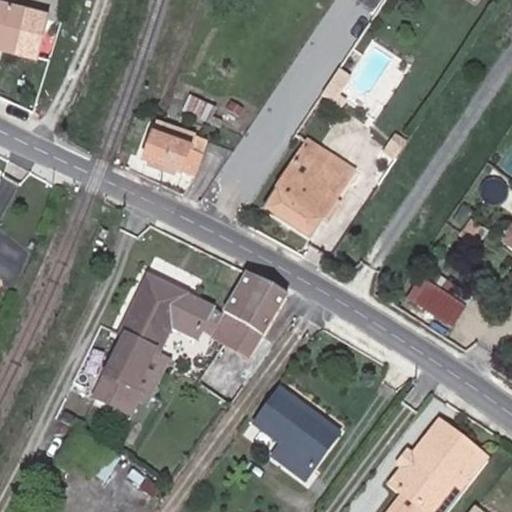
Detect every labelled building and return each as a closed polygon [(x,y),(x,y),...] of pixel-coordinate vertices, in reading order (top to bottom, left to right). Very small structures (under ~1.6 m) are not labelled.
[(0,50),(16,54),(18,44),(25,14),(0,8),(0,50)] [(49,62),(52,52),(18,44),(16,54),(49,62)] [(206,111),(184,102),(178,116),(200,126),(206,111)] [(172,129),(162,124),(156,123),(140,166),(179,180),(180,176),(194,181),(202,159),(189,153),(190,149),(168,141),(172,129)] [(194,139),(172,129),(168,141),(190,149),(194,139)] [(392,157),(403,141),(393,135),(387,144),(386,143),(381,151),(392,157)] [(352,170),(306,142),(299,152),(345,181),(352,170)] [(345,181),(299,152),(262,212),(307,241),(321,220),(325,213),(331,202),(345,181)] [(325,222),(336,205),(331,202),(325,213),(321,220),(325,222)] [(488,239),(475,230),(467,241),(480,250),(488,239)] [(511,249),(511,231),(503,243),(511,249)] [(435,274),(428,284),(473,313),(479,302),(435,274)] [(288,295),(246,275),(221,317),(260,343),(288,295)] [(195,343),(210,311),(147,281),(118,340),(121,341),(91,402),(130,421),(138,404),(144,407),(160,374),(146,367),(151,356),(156,358),(169,331),(195,343)] [(473,313),(428,284),(416,303),(461,332),(473,313)] [(260,343),(221,317),(206,341),(248,364),(260,343)] [(336,439),(278,396),(254,430),(280,449),(272,460),(303,482),(336,439)] [(390,489),(397,493),(443,431),(437,427),(413,459),(414,464),(409,471),(403,471),(390,489)] [(432,511),(458,479),(469,487),(487,464),(443,431),(397,493),(400,496),(401,497),(419,511),(421,511),(432,511)] [(414,464),(413,459),(409,456),(400,469),(403,471),(409,471),(414,464)] [(401,497),(400,496),(387,511),(418,511),(419,511),(401,497)]
